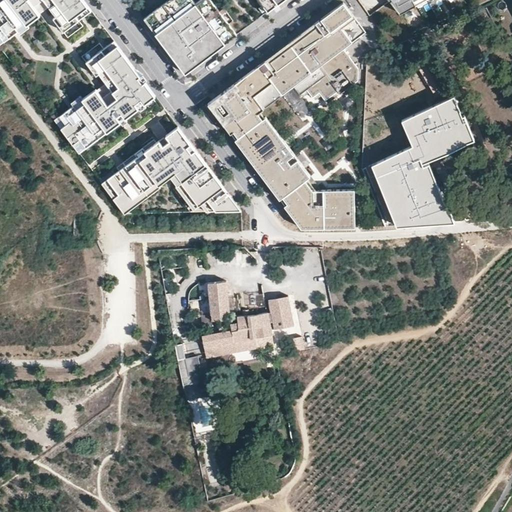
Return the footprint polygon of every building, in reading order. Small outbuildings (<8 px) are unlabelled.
[(89,7),(83,0),(0,0),(0,42),(40,13),(38,11),(48,3),(62,21),(72,14),(75,18),(79,15),(89,7)] [(186,73),(238,34),(212,0),(208,3),(205,0),(199,0),(196,3),(193,0),(179,0),(175,3),(172,0),(167,0),(144,18),(186,73)] [(259,0),(268,12),(283,0),(259,0)] [(389,0),(390,1),(400,13),(415,5),(413,1),(415,0),(389,0)] [(349,68),(344,62),(350,57),(344,49),(366,32),(343,2),(302,33),(267,59),(224,91),(225,92),(222,94),(222,93),(208,103),(231,133),(232,132),(234,131),(238,137),(236,138),(235,139),(280,199),(281,198),(283,196),(287,203),(286,204),(284,205),(302,228),(355,227),(355,188),(321,189),(313,189),(306,180),(311,176),(266,116),(263,119),(258,112),(261,110),(294,85),(300,94),(301,94),(307,89),(309,92),(313,97),(313,96),(319,92),(321,95),(326,100),(326,99),(338,91),(340,94),(358,80),(359,69),(355,64),(349,68)] [(62,21),(56,13),(53,15),(66,32),(83,20),(79,15),(75,18),(72,14),(62,21)] [(79,153),(155,96),(116,44),(106,51),(102,54),(105,58),(95,66),(101,74),(109,84),(99,91),(97,89),(55,121),(79,153)] [(98,76),(101,74),(95,66),(105,58),(102,54),(106,51),(103,46),(86,59),(98,76)] [(355,64),(350,57),(344,62),(349,68),(355,64)] [(328,103),(340,94),(338,91),(326,99),(328,103)] [(376,97),(380,112),(398,107),(395,93),(376,97)] [(419,160),(471,139),(454,98),(403,122),(414,148),(366,169),(390,227),(446,221),(419,160)] [(242,210),(178,126),(158,141),(102,183),(125,213),(168,181),(166,178),(179,169),(210,211),(242,210)] [(100,180),(102,183),(158,141),(156,138),(100,180)] [(313,189),(321,189),(311,176),(306,180),(313,189)] [(228,282),(210,283),(214,315),(225,314),(232,313),(228,282)] [(290,298),(270,302),(275,331),(296,327),(290,298)] [(225,322),(225,314),(214,315),(215,324),(225,322)] [(270,316),(251,318),(240,320),(241,331),(234,332),(238,353),(257,351),(256,341),(275,338),(270,316)] [(238,353),(234,332),(203,337),(207,359),(238,353)] [(178,361),(187,402),(205,398),(196,357),(178,361)]
